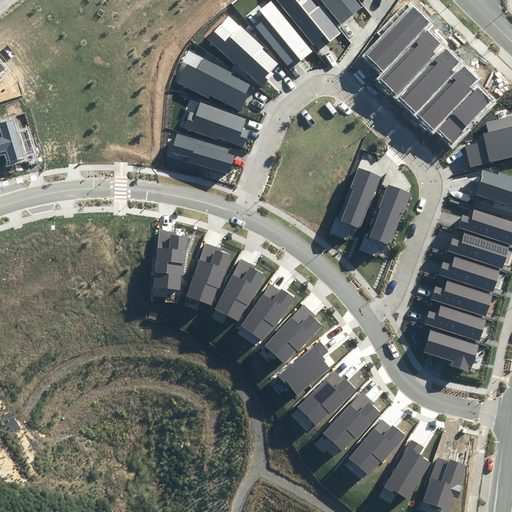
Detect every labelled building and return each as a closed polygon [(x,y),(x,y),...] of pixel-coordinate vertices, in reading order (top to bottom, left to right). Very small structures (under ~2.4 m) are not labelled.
[(311,0),(276,0),(318,50),(340,34),(311,0)] [(320,0),(341,25),(361,8),(354,0),(320,0)] [(265,20),(256,27),(290,69),(312,52),(271,1),(259,11),(265,20)] [(413,9),(365,57),(382,72),(429,24),(413,9)] [(230,18),(211,38),(261,84),(279,63),(230,18)] [(427,32),(382,79),(397,94),(443,46),(427,32)] [(428,67),(399,98),(415,113),(454,72),(451,70),(459,62),(447,50),(436,60),(428,67)] [(194,54),(178,84),(238,112),(251,85),(194,54)] [(464,68),(417,114),(433,129),(472,89),(469,87),(477,80),(464,68)] [(478,89),(439,130),(452,142),(490,101),(478,89)] [(191,112),(185,128),(244,148),(249,131),(243,128),(247,119),(200,103),(196,114),(191,112)] [(484,137),(465,142),(471,168),(511,157),(511,115),(486,122),(488,132),(484,134),(484,137)] [(0,153),(6,151),(10,166),(28,161),(25,153),(32,151),(26,130),(19,132),(15,120),(0,124),(0,127),(3,137),(0,137),(0,153)] [(229,149),(179,134),(174,153),(189,158),(188,163),(229,174),(235,155),(228,154),(229,149)] [(381,177),(359,168),(340,221),(361,230),(381,177)] [(511,180),(484,172),(476,195),(511,207),(511,180)] [(411,194),(388,185),(378,208),(381,209),(370,238),(388,245),(400,213),(403,214),(411,194)] [(472,218),(463,215),(460,228),(511,244),(511,221),(474,209),(472,218)] [(155,288),(180,290),(181,276),(184,276),(187,236),(174,235),(175,232),(159,231),(155,288)] [(462,241),(454,238),(450,251),(503,268),(510,247),(464,232),(462,241)] [(186,296),(211,305),(217,289),(219,290),(231,256),(220,252),(221,248),(206,243),(186,296)] [(450,265),(442,262),(438,275),(491,292),(498,271),(453,256),(450,265)] [(215,310),(238,321),(246,306),(248,308),(265,275),(254,270),(255,266),(241,259),(215,310)] [(445,289),(436,287),(433,299),(486,316),(492,295),(447,281),(445,289)] [(240,324),(262,339),(271,326),(274,327),(295,298),(282,289),(280,292),(269,284),(240,324)] [(265,346),(284,363),(296,351),(298,352),(322,326),(313,317),(315,315),(303,304),(265,346)] [(436,313),(427,310),(424,323),(480,341),(487,321),(438,305),(436,313)] [(479,345),(431,331),(424,352),(453,361),(451,366),(468,372),(469,367),(473,367),(479,345)] [(291,387),(297,395),(330,368),(321,358),(328,352),(320,342),(278,376),(289,389),(291,387)] [(298,406),(316,425),(356,389),(345,377),(342,379),(335,372),(298,406)] [(323,432),(342,449),(354,437),(355,439),(380,412),(371,404),(373,401),(361,390),(323,432)] [(349,458),(370,476),(405,436),(393,425),(391,427),(382,419),(349,458)] [(385,487),(408,500),(430,461),(419,455),(423,447),(411,440),(385,487)] [(437,458),(422,502),(431,505),(430,509),(440,511),(449,511),(454,497),(459,498),(463,486),(460,485),(466,466),(449,460),(448,461),(437,458)]
